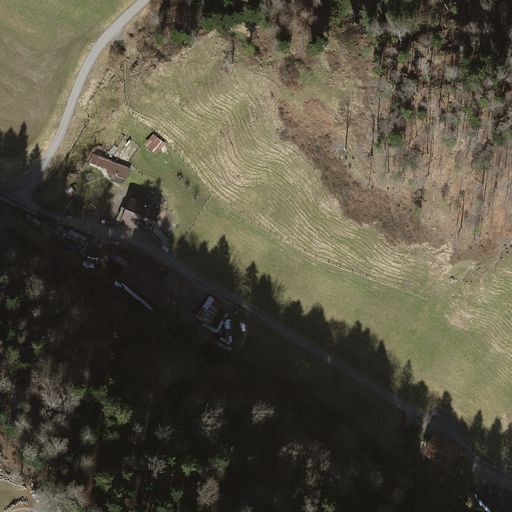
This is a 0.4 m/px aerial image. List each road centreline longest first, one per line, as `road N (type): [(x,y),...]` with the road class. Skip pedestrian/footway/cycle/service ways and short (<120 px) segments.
road 1 (residential): [(0,194),(144,246),(511,474)]
road 2 (residential): [(145,0),(93,55),(37,175),(0,194)]
